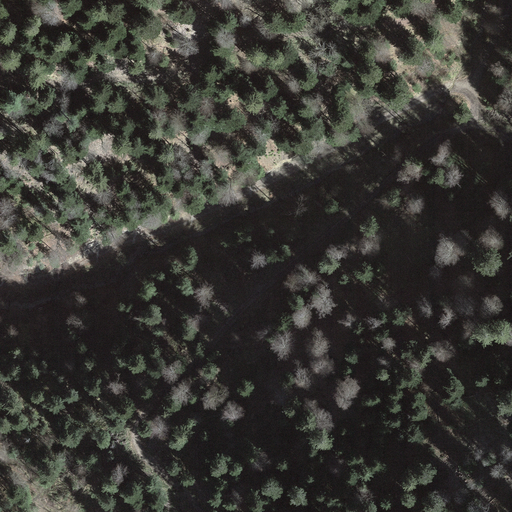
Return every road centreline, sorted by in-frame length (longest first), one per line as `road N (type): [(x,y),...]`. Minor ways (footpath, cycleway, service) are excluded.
road 1 (track): [(0,284),(59,275),(288,173),(441,93),(466,90),(510,0)]
road 2 (track): [(466,90),(473,121),(413,154),(242,304),(148,408),(136,446),(198,511)]
road 3 (track): [(439,0),(415,19),(239,44),(165,76),(43,84),(0,67)]
